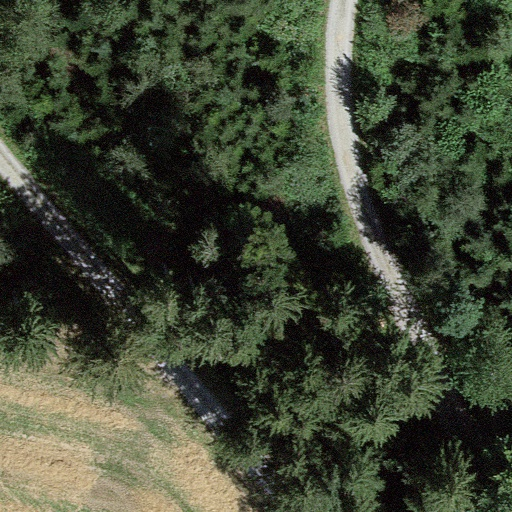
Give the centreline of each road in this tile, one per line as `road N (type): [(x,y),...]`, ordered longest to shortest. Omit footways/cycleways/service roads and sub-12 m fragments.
road 1 (track): [(509,511),(349,170),(341,60),(352,0)]
road 2 (track): [(311,511),(0,149)]
